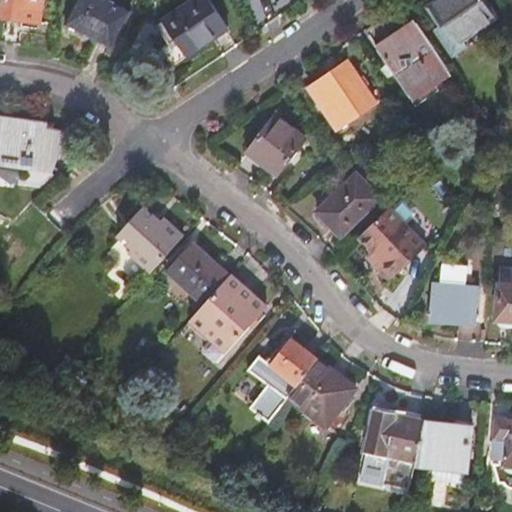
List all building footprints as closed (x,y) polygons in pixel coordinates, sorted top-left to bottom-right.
[(44,0),(6,0),(4,18),(40,24),(44,0)] [(130,13),(104,0),(82,0),(69,25),(112,48),(130,13)] [(207,0),(195,0),(159,26),(173,46),(179,42),(190,58),(228,29),(207,0)] [(482,0),(442,0),(430,8),(442,26),(434,31),(453,58),(469,47),(464,40),(495,19),(482,0)] [(447,69),(417,26),(380,52),(410,96),(447,69)] [(348,63),(333,73),(337,79),(312,96),(336,130),(375,102),(348,63)] [(306,138),(278,116),(250,154),(278,175),(306,138)] [(42,127),(2,121),(0,134),(0,164),(31,169),(32,167),(55,171),(67,138),(41,133),(42,127)] [(358,173),(318,211),(342,236),(382,198),(358,173)] [(425,244),(390,207),(360,236),(375,251),(383,260),(377,264),(391,278),(425,244)] [(130,255),(153,274),(185,238),(164,220),(161,223),(145,208),(118,237),(134,251),(130,255)] [(206,306),(230,278),(195,246),(170,274),(206,306)] [(370,256),(377,264),(383,260),(375,251),(370,256)] [(443,264),(442,283),(467,285),(468,266),(443,264)] [(266,308),(232,276),(230,278),(206,306),(241,337),(266,308)] [(467,285),(442,283),(435,282),(431,320),(475,323),(478,286),(467,285)] [(511,284),(499,283),(496,321),(511,321),(511,284)] [(206,306),(191,323),(226,354),(241,337),(206,306)] [(248,412),(267,427),(289,398),(317,362),(290,342),(286,346),(269,368),(264,364),(260,360),(248,374),(267,390),(263,395),(260,398),(248,412)] [(269,368),(286,346),(281,342),(264,364),(269,368)] [(357,389),(317,361),(317,362),(289,398),(328,426),(357,389)] [(243,380),(230,396),(244,408),(257,392),(243,380)] [(117,409),(110,417),(114,420),(121,413),(117,409)] [(417,460),(424,425),(397,419),(396,416),(377,412),(368,450),(417,460)] [(502,478),(511,479),(511,419),(498,419),(495,461),(503,462),(502,478)] [(456,427),(424,422),(424,425),(417,460),(416,464),(467,471),(471,435),(456,433),(456,427)]
